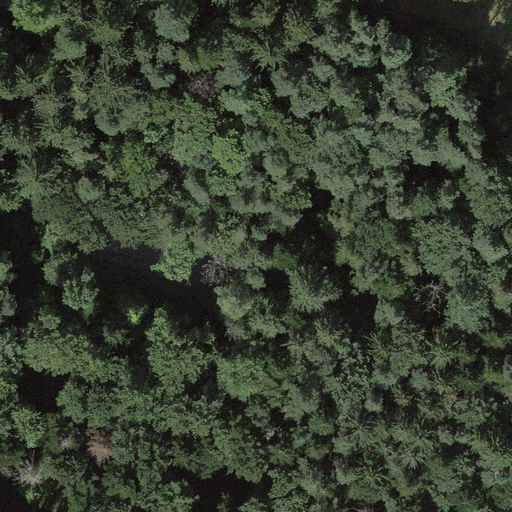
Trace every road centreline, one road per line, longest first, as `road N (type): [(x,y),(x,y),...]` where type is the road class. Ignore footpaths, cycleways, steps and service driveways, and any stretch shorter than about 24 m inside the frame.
road 1 (unclassified): [(511,281),(303,275),(0,180)]
road 2 (track): [(323,0),(120,217)]
